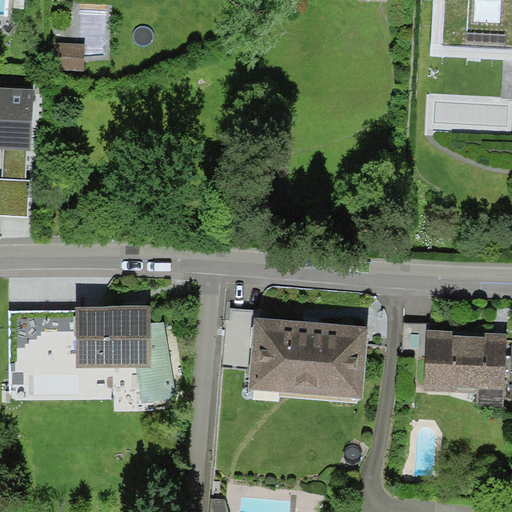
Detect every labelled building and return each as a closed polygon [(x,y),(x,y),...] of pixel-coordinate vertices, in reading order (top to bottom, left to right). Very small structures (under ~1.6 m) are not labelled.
[(511,0),(438,0),(437,48),(511,51),(511,0)] [(83,44),(52,44),(52,67),(83,68),(83,44)] [(31,89),(0,87),(0,148),(2,149),(1,179),(0,178),(0,215),(27,216),(29,178),(23,178),(24,150),(29,150),(31,89)] [(142,306),(72,306),(72,365),(135,366),(143,405),(175,400),(160,319),(143,322),(142,306)] [(359,325),(250,318),(245,387),(355,395),(359,325)] [(448,331),(423,330),(421,388),(477,390),(476,408),(503,409),(506,329),(481,328),(481,338),(448,337),(448,331)] [(230,511),(225,494),(211,494),(210,511),(230,511)]
